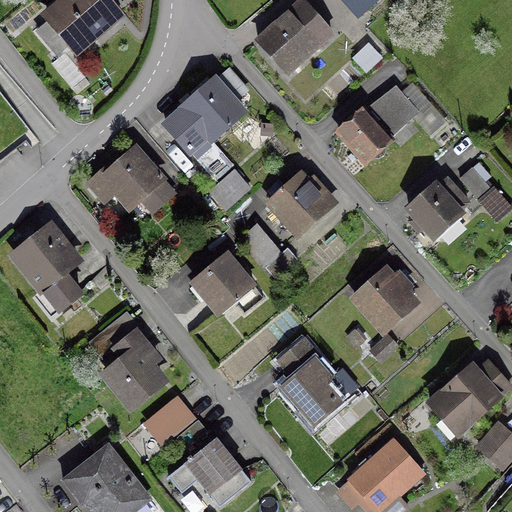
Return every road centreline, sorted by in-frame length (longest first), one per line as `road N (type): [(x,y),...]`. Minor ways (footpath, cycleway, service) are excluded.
road 1 (residential): [(172,6),(227,47),(511,364)]
road 2 (residential): [(46,183),(313,511)]
road 3 (residential): [(172,6),(157,67),(133,102),(46,183)]
